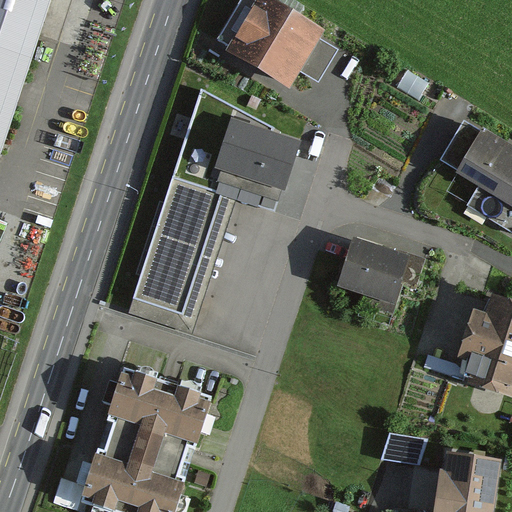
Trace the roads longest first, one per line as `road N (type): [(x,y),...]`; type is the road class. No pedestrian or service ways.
road 1 (tertiary): [(174,0),(3,511)]
road 2 (residential): [(465,249),(370,215),(341,210),(324,219),(310,241),(226,511)]
